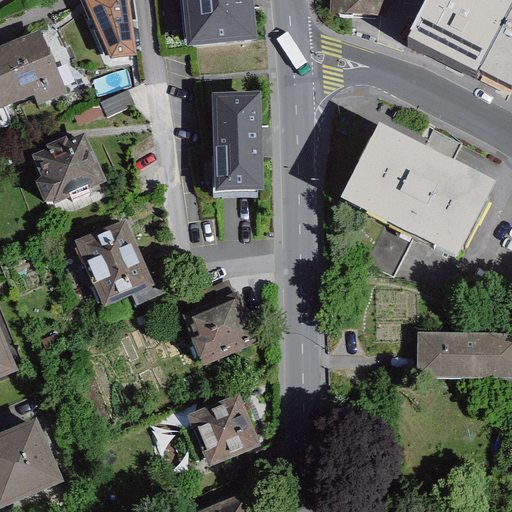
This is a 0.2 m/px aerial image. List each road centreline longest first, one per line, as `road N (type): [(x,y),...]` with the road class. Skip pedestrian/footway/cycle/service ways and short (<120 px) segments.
road 1 (residential): [(301,260),(211,270),(185,256),(149,0)]
road 2 (tertiary): [(301,260),(310,511)]
road 3 (residential): [(511,137),(388,76),(297,50)]
road 4 (tertiary): [(297,50),(301,260)]
